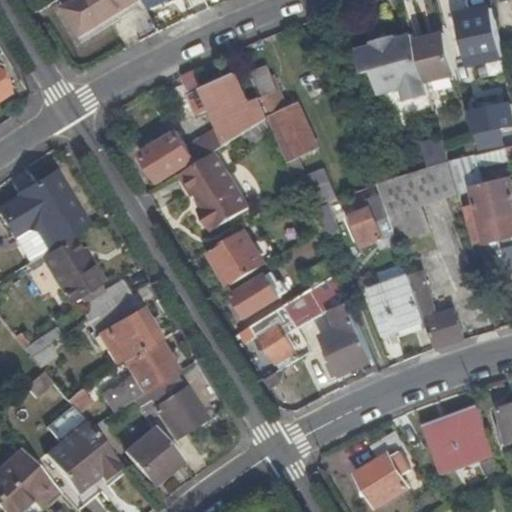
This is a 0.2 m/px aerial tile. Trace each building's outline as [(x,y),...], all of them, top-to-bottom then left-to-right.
[(62,0),(82,32),(135,0),(62,0)] [(464,24),(446,28),(447,33),(457,72),(474,69),(464,24)] [(457,72),(447,33),(417,42),(428,82),(458,75),(457,72)] [(417,42),(415,36),(397,41),(396,36),(377,42),(378,46),(370,49),(384,93),(403,88),(406,99),(431,92),(431,91),(428,82),(417,42)] [(381,94),(384,93),(370,49),(359,51),(366,73),(375,71),(381,94)] [(263,98),(276,92),(266,68),(252,74),(263,98)] [(195,71),(186,75),(198,97),(204,94),(202,90),(195,71)] [(227,147),(248,133),(271,119),(263,98),(252,104),(239,74),(202,90),(204,94),(211,110),(219,130),(227,147)] [(186,75),(183,77),(192,99),(198,97),(186,75)] [(431,91),(460,84),(458,75),(428,82),(431,91)] [(289,161),(300,157),(319,149),(300,106),(285,112),(276,92),(263,98),(271,119),(277,131),(289,161)] [(198,97),(206,113),(211,110),(204,94),(198,97)] [(198,97),(192,99),(200,116),(206,113),(198,97)] [(475,112),(482,147),(502,143),(499,128),(511,125),(511,110),(511,104),(475,112)] [(255,145),(277,131),(271,119),(248,133),(255,145)] [(216,132),(225,148),(227,147),(219,130),(216,132)] [(160,182),(196,160),(190,149),(180,132),(143,154),(160,182)] [(209,158),(220,151),(225,148),(216,132),(190,149),(196,160),(199,164),(209,158)] [(429,168),(450,162),(444,140),(423,146),(429,168)] [(199,164),(181,175),(194,198),(197,196),(198,195),(206,207),(200,210),(214,232),(254,207),(220,151),(209,158),(199,164)] [(481,168),(477,155),(450,162),(459,193),(466,191),(462,173),(481,168)] [(289,161),(295,174),(306,170),(300,157),(289,161)] [(459,193),(450,162),(429,168),(410,176),(380,185),(400,242),(430,232),(421,206),(459,193)] [(313,210),(341,200),(328,168),(300,179),(313,210)] [(476,199),(481,223),(486,243),(511,236),(511,178),(494,183),(493,178),(485,180),(486,185),(473,188),(476,199)] [(476,199),(461,203),(467,226),(481,223),(476,199)] [(381,236),(377,225),(375,219),(357,226),(356,223),(351,225),(352,230),(358,228),(362,239),(364,247),(383,239),(381,236)] [(383,223),(377,225),(381,236),(387,234),(383,223)] [(358,228),(352,230),(357,241),(362,239),(358,228)] [(231,288),(267,266),(248,234),(214,254),(224,271),(221,273),(231,288)] [(73,239),(41,259),(69,306),(101,288),(80,251),(73,239)] [(80,251),(101,288),(106,284),(85,249),(80,251)] [(315,289),(338,275),(332,260),(307,276),(315,289)] [(274,273),(270,275),(276,286),(280,283),(274,273)] [(437,349),(465,340),(456,310),(438,316),(424,274),(412,277),(427,319),(437,349)] [(276,286),(270,275),(236,296),(249,317),(283,297),(282,296),(289,292),(283,282),(280,283),(276,286)] [(362,340),(365,338),(338,275),(315,289),(286,307),(295,321),(297,325),(300,330),(336,308),(342,322),(353,334),(346,337),(344,331),(324,340),(341,376),(353,370),(359,367),(371,362),(362,340)] [(427,319),(412,277),(372,292),(387,333),(427,319)] [(94,321),(132,297),(122,282),(84,305),(94,321)] [(94,321),(89,324),(116,368),(125,362),(159,341),(152,330),(155,328),(150,319),(147,321),(132,297),(94,321)] [(295,321),(286,307),(244,333),(249,342),(261,335),(277,364),(296,352),(282,329),(291,324),(295,321)] [(58,332),(26,352),(32,359),(51,347),(63,340),(58,332)] [(179,374),(159,341),(125,362),(145,395),(167,381),(179,374)] [(32,359),(40,368),(58,357),(51,347),(32,359)] [(21,386),(30,401),(54,387),(45,372),(21,386)] [(266,381),(271,390),(284,382),(279,374),(266,381)] [(145,395),(137,400),(150,421),(159,416),(174,440),(205,421),(186,389),(176,395),(167,381),(145,395)] [(82,391),(69,401),(80,416),(94,406),(82,391)] [(505,428),(500,430),(505,446),(511,443),(511,404),(499,409),(504,423),(505,428)] [(57,443),(47,450),(86,504),(103,492),(115,509),(136,494),(72,406),(45,425),(57,443)] [(440,472),(495,452),(480,408),(424,426),(440,472)] [(153,487),(182,464),(154,430),(126,454),(153,487)] [(0,464),(0,510),(1,511),(30,511),(55,489),(18,448),(0,464)] [(392,457),(390,454),(359,473),(378,506),(410,486),(404,476),(412,471),(401,452),(392,457)] [(486,461),(493,474),(501,469),(494,457),(486,461)]
